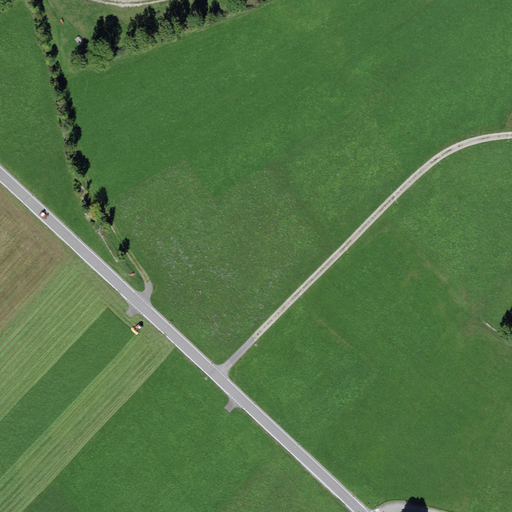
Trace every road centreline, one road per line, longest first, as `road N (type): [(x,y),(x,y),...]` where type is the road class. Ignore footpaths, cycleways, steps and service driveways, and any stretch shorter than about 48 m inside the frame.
road 1 (residential): [(361,511),(0,178)]
road 2 (track): [(511,135),(481,135),(440,159),(216,379)]
road 3 (track): [(45,0),(84,185),(148,284),(141,307)]
